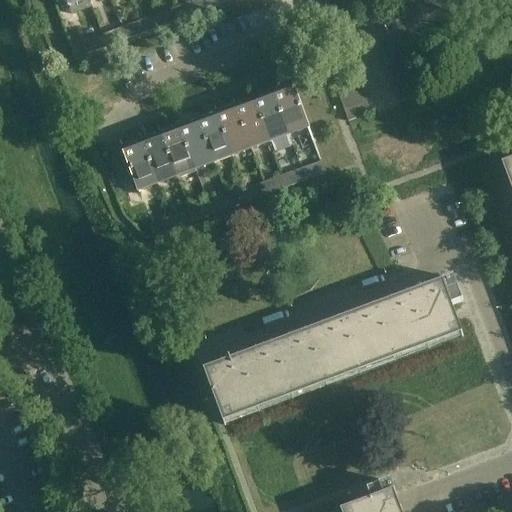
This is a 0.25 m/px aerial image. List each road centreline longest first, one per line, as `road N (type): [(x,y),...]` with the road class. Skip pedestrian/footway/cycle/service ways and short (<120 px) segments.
road 1 (residential): [(511,394),(458,254),(192,353)]
road 2 (unclassified): [(109,511),(0,255)]
road 3 (residential): [(140,93),(317,26)]
road 4 (residential): [(456,0),(359,36),(317,26)]
